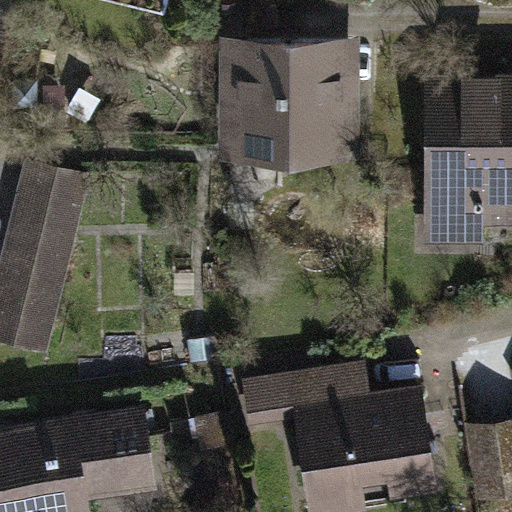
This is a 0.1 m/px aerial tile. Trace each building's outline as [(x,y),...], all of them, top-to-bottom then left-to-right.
[(347,42),(233,43),(233,136),(347,136),(347,42)] [(511,77),(428,77),(428,203),(480,203),(480,217),(511,216),(511,77)] [(25,160),(0,263),(0,340),(47,352),(90,176),(25,160)] [(344,365),(250,378),(255,412),(300,406),(311,485),(390,473),(392,482),(432,477),(419,387),(349,397),(344,365)] [(144,410),(0,431),(0,511),(65,511),(87,509),(84,483),(120,478),(116,455),(150,450),(144,410)] [(511,482),(511,419),(466,426),(475,488),(511,482)]
